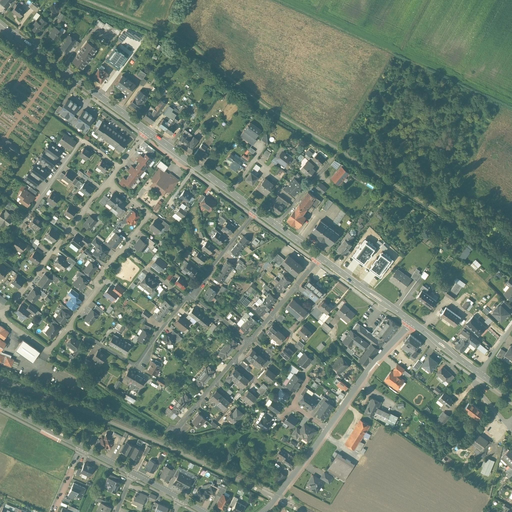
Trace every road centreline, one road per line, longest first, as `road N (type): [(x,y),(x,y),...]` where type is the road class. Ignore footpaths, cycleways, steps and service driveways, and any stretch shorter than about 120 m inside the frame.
road 1 (track): [(511,264),(266,105),(182,36),(85,0)]
road 2 (track): [(210,454),(49,349)]
road 3 (residential): [(120,166),(81,139),(0,253)]
road 4 (residential): [(2,316),(109,181)]
road 5 (residential): [(186,299),(134,365),(68,325)]
road 6 (secondary): [(147,131),(31,48)]
road 7 (residential): [(408,321),(326,428)]
